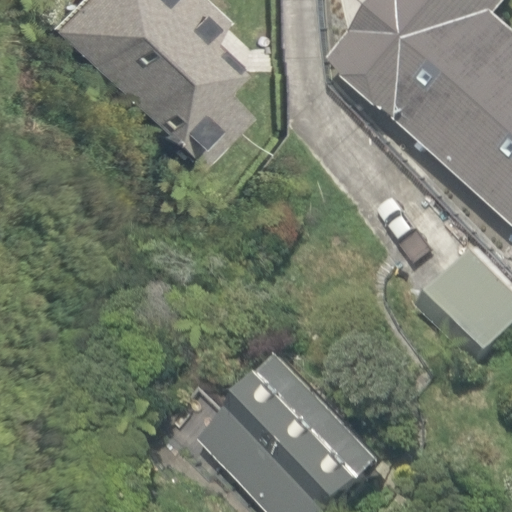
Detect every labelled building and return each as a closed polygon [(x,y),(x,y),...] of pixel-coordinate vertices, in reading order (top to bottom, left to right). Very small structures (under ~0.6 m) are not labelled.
[(67,0),(44,25),(196,168),(247,114),(218,88),(234,71),(201,39),(220,19),(199,0),(67,0)] [(345,58),(511,214),(511,18),(506,13),(511,7),(511,0),(378,0),(373,6),(383,15),(345,58)] [(188,188),(209,207),(236,176),(215,157),(188,188)] [(417,308),(476,369),(511,334),(511,281),(479,248),(417,308)] [(204,436),(274,511),(342,511),(399,460),(296,350),(204,436)]
